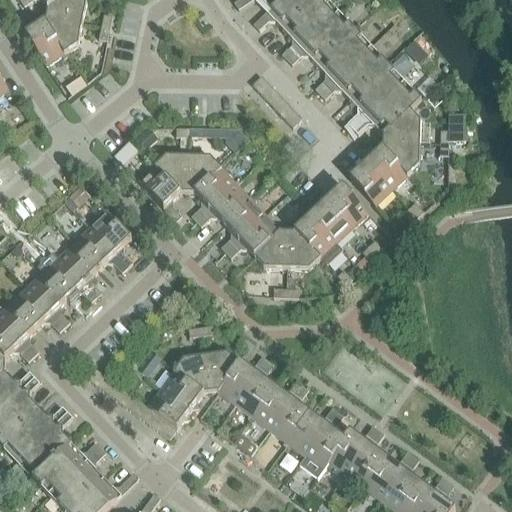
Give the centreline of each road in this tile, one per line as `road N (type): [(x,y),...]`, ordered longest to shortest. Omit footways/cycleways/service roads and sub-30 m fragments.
road 1 (residential): [(198,511),(51,375),(177,252)]
road 2 (residential): [(177,252),(69,141)]
road 3 (residential): [(306,168),(334,142),(259,65)]
road 4 (residential): [(145,83),(239,83),(259,65)]
road 5 (residential): [(69,141),(0,42)]
